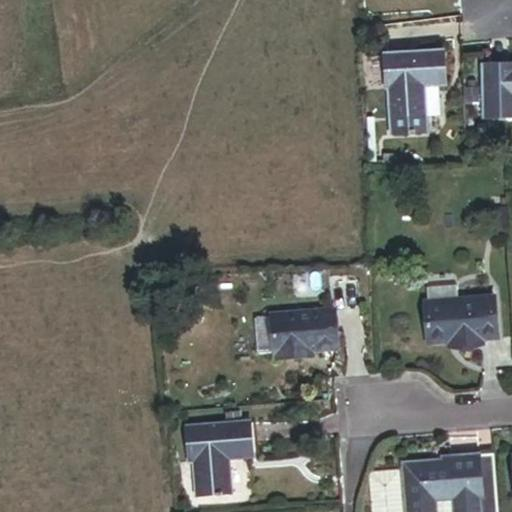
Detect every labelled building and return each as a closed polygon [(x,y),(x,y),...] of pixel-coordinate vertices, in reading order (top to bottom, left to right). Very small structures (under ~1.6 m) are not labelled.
[(435,87),(443,86),(441,55),(385,59),(387,92),(391,91),(393,118),(426,115),(424,88),(435,87)] [(511,69),(480,69),(479,120),(511,120),(511,69)] [(435,87),(424,88),(426,115),(437,115),(435,87)] [(426,115),(393,118),(395,140),(428,138),(426,115)] [(479,338),(494,337),(491,297),(422,302),(425,342),(445,341),(458,340),(459,346),(479,344),(479,338)] [(308,350),(335,348),(331,311),(269,316),(272,353),(274,353),(275,359),(297,357),(297,351),(308,350)] [(254,355),(272,353),(269,316),(251,318),(254,355)] [(225,461),(250,459),(247,425),(187,430),(190,463),(195,463),(198,491),(228,488),(225,461)] [(475,511),(475,497),(477,497),(474,458),(473,456),(445,458),(445,461),(399,465),(402,511),(431,511),(431,502),(448,501),(449,511),(475,511)] [(494,511),(491,457),(474,458),(477,497),(475,497),(475,511),(494,511)] [(398,511),(396,471),(366,473),(368,511),(398,511)] [(449,511),(448,501),(431,502),(431,511),(449,511)]
